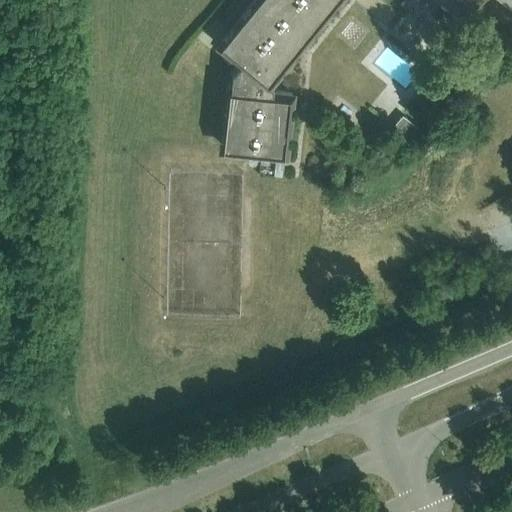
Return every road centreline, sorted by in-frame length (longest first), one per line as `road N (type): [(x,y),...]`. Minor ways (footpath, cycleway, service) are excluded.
road 1 (unclassified): [(370,409),(122,511)]
road 2 (unclassified): [(511,349),(370,409)]
road 3 (unclassified): [(248,511),(388,451)]
road 4 (unclassified): [(388,451),(511,398)]
